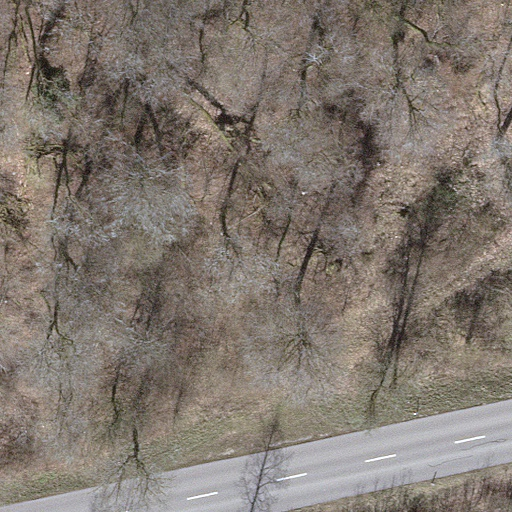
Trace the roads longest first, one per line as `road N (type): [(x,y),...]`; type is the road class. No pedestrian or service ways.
road 1 (track): [(160,502),(511,224)]
road 2 (secondary): [(117,511),(511,430)]
